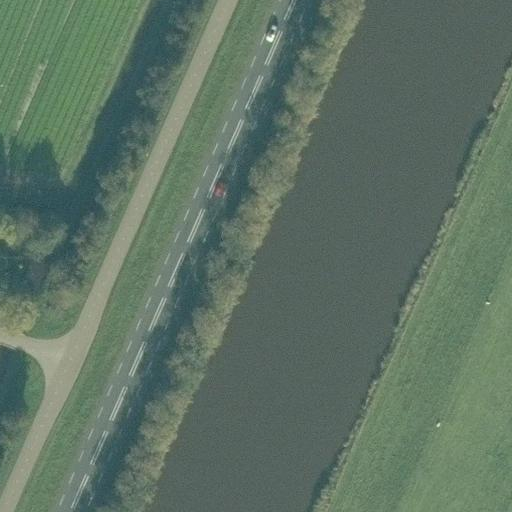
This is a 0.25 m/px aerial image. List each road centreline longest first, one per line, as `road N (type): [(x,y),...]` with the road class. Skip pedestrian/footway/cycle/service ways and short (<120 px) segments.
road 1 (primary): [(72,511),(295,0)]
road 2 (unclassified): [(67,368),(228,0)]
road 3 (unclassified): [(5,511),(67,368)]
